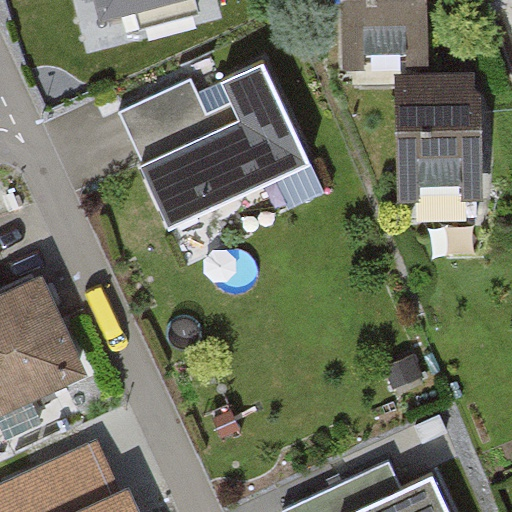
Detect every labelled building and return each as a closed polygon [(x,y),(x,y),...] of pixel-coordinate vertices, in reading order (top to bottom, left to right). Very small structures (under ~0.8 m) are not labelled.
[(98,0),(103,16),(165,0),(98,0)] [(326,0),(325,55),(409,57),(410,0),(326,0)] [(204,80),(135,111),(153,150),(139,157),(170,224),(311,160),(267,62),(233,78),(244,101),(219,112),(204,80)] [(458,77),(377,78),(378,192),(459,192),(458,77)] [(0,407),(77,373),(30,271),(0,284),(0,407)] [(117,480),(97,437),(0,481),(0,511),(145,511),(128,475),(117,480)] [(444,511),(422,463),(314,511),(444,511)]
